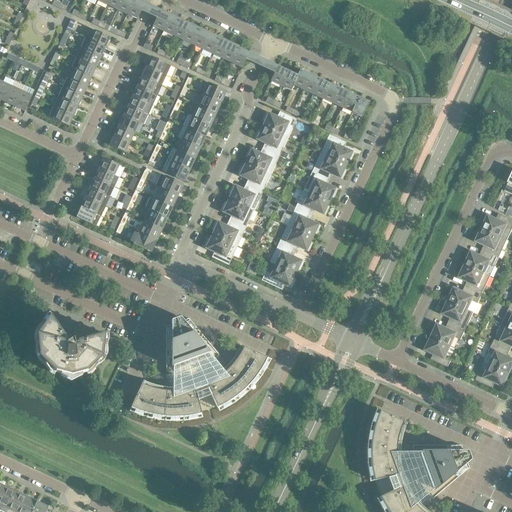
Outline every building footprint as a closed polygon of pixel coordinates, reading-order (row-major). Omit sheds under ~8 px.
[(117,10),(121,0),(109,0),(107,5),(117,10)] [(127,14),(133,0),(121,0),(117,10),(127,14)] [(135,0),(133,0),(127,14),(137,19),(141,11),(150,15),(153,8),(135,0)] [(163,31),(170,16),(153,8),(150,15),(156,18),(153,26),(163,31)] [(173,35),(180,20),(170,16),(163,31),(173,35)] [(182,40),(189,25),(180,20),(173,35),(182,40)] [(192,45),(199,29),(189,25),(182,40),(192,45)] [(202,49),(209,34),(199,29),(192,45),(202,49)] [(110,37),(94,30),(90,40),(105,48),(110,37)] [(212,54),(219,39),(209,34),(202,49),(212,54)] [(100,57),(105,48),(90,40),(85,38),(80,48),(100,57)] [(222,58),(229,43),(219,39),(212,54),(222,58)] [(143,47),(151,51),(153,46),(145,43),(143,47)] [(231,63),(239,48),(229,43),(222,58),(231,63)] [(96,67),(100,57),(80,48),(76,58),(96,67)] [(239,48),(231,63),(242,68),(245,60),(260,66),(263,59),(239,48)] [(151,57),(146,67),(166,76),(171,66),(151,57)] [(91,77),(96,67),(76,58),(71,68),(76,70),(91,77)] [(280,86),(288,71),(263,59),(260,66),(274,73),(270,81),(280,86)] [(161,86),(166,76),(146,67),(142,76),(161,86)] [(87,87),(91,77),(76,70),(71,80),(87,87)] [(303,90),(310,74),(300,70),(297,75),(293,85),(303,90)] [(297,75),(288,71),(280,86),(291,91),(293,85),(297,75)] [(313,94),(320,79),(310,74),(303,90),(313,94)] [(161,86),(142,76),(137,86),(157,96),(161,86)] [(222,84),(224,80),(216,76),(214,80),(222,84)] [(87,87),(71,80),(67,77),(62,87),(82,96),(87,87)] [(322,99),(329,84),(320,79),(313,94),(322,99)] [(0,99),(5,102),(12,87),(2,82),(0,86),(0,99)] [(208,83),(203,95),(220,103),(224,95),(222,94),(223,91),(225,92),(226,91),(217,87),(208,83)] [(332,103),(339,88),(329,84),(322,99),(332,103)] [(152,105),(157,96),(137,86),(132,96),(152,105)] [(15,106),(22,91),(12,87),(5,102),(15,106)] [(78,106),(82,96),(62,87),(58,97),(78,106)] [(342,108),(349,93),(339,88),(332,103),(342,108)] [(32,96),(31,96),(22,91),(15,106),(25,111),(32,96)] [(352,112),(359,97),(349,93),(342,108),(352,112)] [(216,111),(220,103),(203,95),(198,106),(215,114),(215,113),(213,112),(214,110),(216,111)] [(152,105),(132,96),(128,106),(148,115),(152,105)] [(73,116),(78,106),(58,97),(53,107),(73,116)] [(369,102),(359,97),(352,112),(362,117),(369,102)] [(281,104),(274,100),(271,105),(279,108),(281,104)] [(148,115),(128,106),(123,116),(139,123),(143,125),(148,115)] [(215,115),(215,114),(198,106),(193,117),(210,125),(214,117),(211,116),(213,114),(215,115)] [(68,126),(73,116),(53,107),(48,117),(68,126)] [(265,121),(263,126),(288,138),(296,120),(282,113),(280,119),(269,114),(268,114),(266,113),(263,120),(265,121)] [(206,133),(210,125),(193,117),(188,115),(183,126),(205,136),(203,135),(204,132),(206,133)] [(134,133),(139,123),(123,116),(119,125),(134,133)] [(162,133),(163,131),(165,128),(166,124),(163,122),(161,126),(160,126),(158,131),(162,133)] [(129,142),(134,133),(119,125),(114,135),(129,142)] [(204,137),(205,136),(183,126),(177,138),(182,140),(182,139),(199,147),(203,139),(201,138),(202,136),(204,137)] [(288,138),(263,126),(260,132),(258,131),(255,138),(257,139),(268,145),(266,150),(279,156),(288,138)] [(345,134),(343,138),(350,142),(353,137),(345,134)] [(125,152),(129,142),(114,135),(109,145),(125,152)] [(329,135),(320,153),(345,165),(348,160),(350,160),(353,154),(351,153),(351,152),(340,147),(343,141),(329,135)] [(194,159),(199,147),(182,139),(182,140),(177,150),(192,158),(194,159)] [(191,161),(192,158),(177,150),(173,148),(167,159),(189,170),(193,162),(191,161)] [(271,174),(279,156),(266,150),(263,155),(252,150),(251,151),(249,150),(246,156),(248,157),(246,163),(271,174)] [(153,163),(157,154),(153,153),(149,161),(153,163)] [(343,170),(345,165),(320,153),(312,172),(325,178),(328,173),(339,178),(340,177),(342,178),(345,171),(343,170)] [(119,165),(104,158),(99,168),(114,175),(119,165)] [(185,178),(189,170),(167,159),(162,171),(184,181),(184,180),(182,179),(183,177),(185,178)] [(271,174),(246,163),(243,168),(241,167),(238,174),(240,175),(240,176),(251,181),(249,186),(262,192),(271,174)] [(119,177),(114,175),(99,168),(94,178),(114,187),(119,177)] [(323,183),(325,178),(312,172),(303,190),(309,193),(309,192),(328,201),(331,196),(333,197),(336,190),(334,189),(334,188),(323,183)] [(182,184),(160,174),(155,186),(160,188),(159,188),(177,196),(181,188),(178,187),(180,184),(182,185),(182,184)] [(114,187),(94,178),(90,188),(110,197),(114,187)] [(141,189),(145,181),(141,179),(137,188),(141,189)] [(254,211),(262,192),(249,186),(246,191),(235,186),(234,187),(233,186),(229,193),(231,194),(229,199),(254,211)] [(110,197),(90,188),(85,197),(105,207),(110,197)] [(173,204),(177,196),(159,188),(155,198),(154,199),(172,207),(172,206),(170,205),(171,203),(173,204)] [(326,207),(328,201),(309,192),(309,193),(303,190),(295,208),(309,214),(311,209),(322,214),(323,213),(325,214),(328,207),(326,207)] [(171,208),(172,207),(154,199),(155,198),(150,196),(145,208),(149,210),(166,218),(170,210),(168,209),(169,207),(171,208)] [(105,207),(85,197),(81,207),(101,216),(105,207)] [(275,206),(277,201),(268,197),(266,202),(267,202),(275,206)] [(254,211),(229,199),(226,204),(224,203),(221,210),(223,211),(223,212),(234,217),(232,222),(245,229),(254,211)] [(130,211),(134,203),(130,201),(129,204),(126,210),(130,211)] [(306,219),(309,214),(295,208),(289,205),(286,210),(293,213),(287,226),(312,238),(314,232),(316,233),(319,226),(317,225),(318,225),(306,219)] [(101,216),(81,207),(76,217),(96,227),(101,216)] [(163,226),(166,218),(149,210),(144,221),(161,229),(162,229),(159,228),(161,225),(163,226)] [(484,223),(482,228),(507,240),(511,229),(511,220),(502,215),(499,221),(488,216),(486,215),(482,222),(484,223)] [(161,230),(161,229),(144,221),(139,232),(156,241),(160,232),(158,231),(159,229),(161,230)] [(237,247),(245,229),(232,222),(229,228),(218,222),(218,223),(216,222),(213,229),(214,230),(212,235),(231,244),(237,247)] [(309,243),(312,238),(287,226),(278,244),(292,250),(294,245),(306,250),(308,251),(311,244),(309,243)] [(258,227),(255,233),(261,236),(264,230),(258,227)] [(507,240),(482,228),(479,234),(477,233),(474,240),(476,241),(487,247),(488,247),(486,252),(485,251),(485,252),(482,250),(482,251),(499,258),(507,240)] [(152,249),(156,241),(139,232),(133,244),(151,252),(151,251),(149,250),(150,248),(152,249)] [(255,233),(252,240),(258,242),(261,236),(255,233)] [(227,253),(231,244),(212,235),(209,241),(208,240),(204,246),(206,247),(206,248),(217,253),(215,259),(228,265),(233,256),(227,253)] [(289,256),(292,250),(278,244),(270,262),(276,265),(295,274),(297,268),(299,269),(302,263),(300,262),(301,261),(289,256)] [(490,276),(499,258),(482,251),(485,252),(485,253),(483,257),(482,257),(471,252),(471,253),(469,252),(466,259),(468,260),(465,265),(490,276)] [(250,262),(246,270),(252,272),(255,265),(250,262)] [(292,279),(295,274),(276,265),(271,274),(265,271),(261,281),(278,289),(279,287),(282,286),(283,284),(289,287),(289,286),(291,287),(294,280),(292,279)] [(490,276),(465,265),(463,270),(461,269),(457,276),(459,277),(459,278),(470,283),(471,284),(469,288),(468,288),(465,287),(482,295),(490,276)] [(473,313),(482,295),(465,287),(468,288),(468,289),(466,293),(466,294),(454,288),(454,289),(452,288),(449,295),(451,296),(448,301),(473,313)] [(473,313),(448,301),(446,306),(444,305),(440,313),(442,313),(442,314),(454,319),(453,320),(454,320),(452,324),(451,324),(448,323),(465,331),(473,313)] [(511,308),(509,307),(501,326),(511,330),(511,308)] [(105,343),(103,343),(104,334),(97,336),(77,341),(75,332),(66,339),(55,322),(50,316),(44,324),(43,323),(38,328),(36,330),(35,334),(37,335),(38,343),(36,344),(35,351),(36,354),(37,358),(39,356),(46,363),(44,364),(48,370),(51,373),(54,374),(55,372),(60,374),(60,375),(71,380),(81,375),(81,373),(86,372),(87,374),(91,373),(93,370),(97,364),(96,363),(102,357),(104,358),(106,354),(106,351),(105,343)] [(240,345),(240,346),(237,351),(236,354),(233,358),(228,364),(223,370),(214,360),(217,357),(219,355),(188,319),(183,321),(180,317),(171,320),(171,325),(166,327),(166,356),(166,363),(166,364),(166,374),(169,375),(173,375),(173,388),(166,387),(159,386),(151,384),(143,381),(131,407),(134,409),(137,410),(140,411),(143,412),(146,413),(149,414),(155,415),(161,416),(166,416),(169,417),(172,417),(175,417),(178,417),(183,416),(186,416),(189,416),(195,415),(200,413),(201,413),(198,400),(211,395),(217,407),(218,407),(217,407),(221,405),(224,404),(227,402),(230,400),(233,398),(235,396),(238,394),(241,392),(244,389),(246,387),(249,384),(252,380),(253,379),(255,376),(257,374),(259,371),(260,369),(262,366),(264,364),(265,361),(266,358),(267,358),(240,345)] [(461,340),(465,331),(448,323),(451,325),(449,330),(437,325),(435,324),(432,331),(434,332),(431,337),(450,346),(455,337),(461,340)] [(511,330),(501,326),(492,344),(506,350),(506,349),(508,345),(511,346),(511,330)] [(450,346),(431,337),(429,343),(427,342),(424,349),(426,350),(425,350),(437,356),(436,356),(437,356),(435,361),(435,360),(434,361),(448,367),(452,358),(446,355),(450,346)] [(506,351),(506,350),(492,344),(484,362),(490,364),(490,365),(509,374),(511,368),(511,359),(504,355),(503,355),(505,350),(506,351)] [(507,379),(509,374),(490,365),(486,374),(480,371),(475,380),(489,387),(489,386),(489,385),(491,381),(492,381),(503,386),(505,387),(509,380),(507,379)] [(422,511),(419,509),(416,506),(415,504),(427,494),(430,496),(432,499),(433,498),(440,492),(441,491),(447,486),(469,468),(467,463),(470,459),(467,451),(462,451),(461,445),(413,445),(412,449),(412,452),(396,452),(396,448),(396,446),(397,444),(397,440),(398,439),(398,435),(400,431),(401,427),(402,424),(403,422),(406,423),(380,410),(380,411),(379,414),(378,417),(377,420),(376,423),(375,426),(374,429),(373,432),(372,435),(372,437),(372,440),(371,442),(371,445),(371,447),(371,452),(371,455),(371,458),(371,461),(371,464),(372,468),(372,471),(373,474),(373,477),(374,480),(387,477),(393,491),(380,497),(382,500),(383,503),(385,505),(386,508),(388,511),(389,511),(422,511)] [(0,510),(3,511),(5,511),(15,491),(4,486),(0,494),(0,510)] [(18,511),(26,496),(15,491),(5,511),(18,511)] [(31,511),(37,501),(26,496),(18,511),(31,511)] [(45,511),(48,506),(37,501),(31,511),(45,511)]
